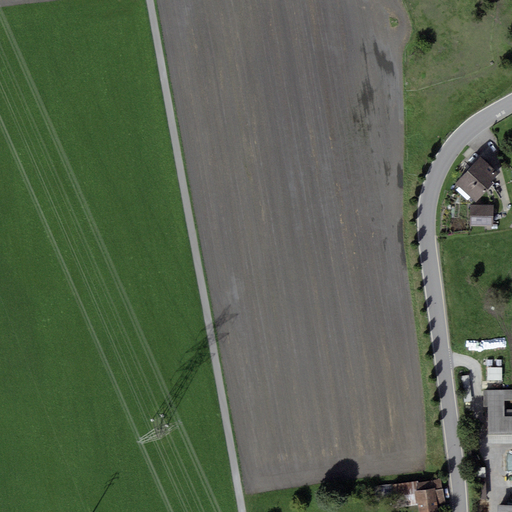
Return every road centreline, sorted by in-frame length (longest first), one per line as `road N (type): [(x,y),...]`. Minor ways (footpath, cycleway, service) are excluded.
road 1 (track): [(242,511),(149,0)]
road 2 (unclassified): [(460,511),(428,206),(455,143),(511,102)]
